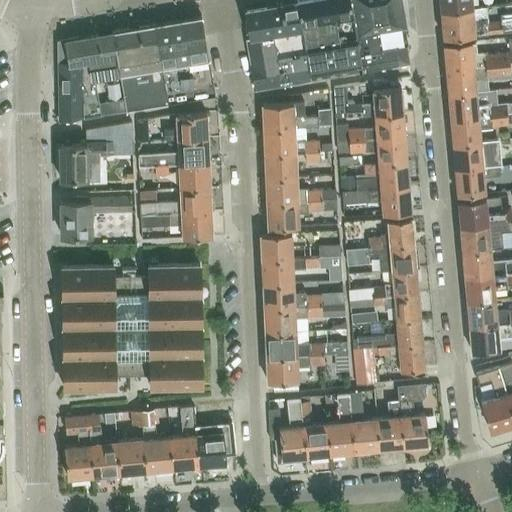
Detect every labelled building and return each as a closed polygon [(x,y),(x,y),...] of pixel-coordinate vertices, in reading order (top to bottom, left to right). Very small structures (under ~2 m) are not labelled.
[(310,79),(296,0),(294,0),(244,8),(246,20),(245,20),(246,36),(245,36),(254,88),(310,79)] [(349,0),(296,0),(310,79),(361,70),(349,0)] [(401,25),(405,24),(400,0),(349,0),(361,70),(381,67),(408,62),(401,25)] [(470,0),(438,0),(440,10),(471,8),(470,0)] [(472,20),(471,8),(440,10),(442,37),(511,31),(511,13),(500,14),(500,22),(486,23),(486,19),(472,20)] [(165,93),(167,103),(210,96),(214,95),(200,16),(153,24),(165,93)] [(165,93),(153,24),(112,32),(120,73),(119,73),(123,98),(125,110),(126,110),(167,103),(165,93)] [(120,73),(112,32),(57,41),(59,121),(100,114),(95,82),(103,81),(102,76),(120,73)] [(445,69),(511,62),(511,36),(507,37),(509,52),(486,54),(485,52),(475,53),(474,43),(471,43),(470,41),(443,43),(445,69)] [(511,62),(445,69),(447,94),(475,91),(474,79),(486,78),(486,75),(510,73),(511,72),(511,62)] [(374,114),(402,112),(400,87),(372,89),(373,103),(345,105),(333,106),(334,117),(374,115),(374,114)] [(475,91),(447,94),(449,119),(477,116),(489,115),(506,114),(506,113),(505,103),(488,104),(488,102),(476,104),(475,91)] [(107,113),(125,110),(123,98),(105,101),(107,113)] [(262,103),(263,128),(294,127),(318,126),(317,116),(304,116),(303,101),(293,102),(277,103),(262,103)] [(329,108),(317,109),(317,116),(318,126),(330,125),(329,108)] [(177,139),(207,137),(206,112),(176,113),(176,128),(163,129),(164,139),(177,139)] [(374,114),(374,115),(375,127),(347,129),(346,123),(335,124),(336,142),(346,141),(348,141),(404,137),(402,112),(374,114)] [(477,116),(449,119),(452,144),(480,142),(478,129),(492,128),(491,126),(507,124),(507,123),(506,114),(489,115),(477,116)] [(147,140),(147,119),(136,121),(137,141),(147,140)] [(109,125),(109,124),(84,128),(85,141),(85,144),(59,145),(60,179),(86,179),(86,161),(99,161),(99,154),(111,154),(111,141),(130,140),(129,122),(109,125)] [(294,140),(294,127),(263,128),(264,153),(295,151),(295,152),(305,151),(306,151),(319,150),(319,141),(305,141),(305,139),(294,140)] [(207,137),(177,139),(177,149),(153,150),(137,151),(138,165),(154,165),(167,164),(178,164),(178,163),(208,162),(207,137)] [(404,137),(348,141),(349,151),(349,152),(349,153),(349,154),(377,152),(378,162),(406,160),(404,137)] [(346,141),(336,142),(337,153),(349,153),(349,152),(349,151),(348,141),(346,141)] [(331,142),(320,142),(321,150),(331,150),(331,142)] [(480,142),(452,144),(454,169),(482,167),(482,166),(498,164),(500,164),(499,153),(481,155),(480,142)] [(319,160),(319,150),(306,151),(305,151),(305,161),(319,160)] [(295,151),(264,153),(265,177),(296,176),(295,152),(295,151)] [(352,156),(338,157),(338,165),(352,165),(352,156)] [(132,160),(120,160),(121,191),(133,191),(132,160)] [(406,160),(378,162),(379,176),(355,178),(355,182),(356,189),(356,190),(408,186),(406,160)] [(209,187),(208,162),(178,163),(178,164),(179,188),(209,187)] [(167,164),(154,165),(155,176),(168,175),(167,164)] [(482,167),(454,169),(456,195),(484,192),(483,177),(499,176),(498,164),(482,166),(482,167)] [(355,175),(340,177),(341,190),(349,190),(356,189),(355,182),(355,178),(355,175)] [(296,176),(265,177),(266,202),(336,199),(335,188),(306,190),(306,188),(296,188),(296,176)] [(349,190),(341,190),(342,204),(381,201),(382,214),(410,212),(408,186),(356,190),(356,189),(349,190)] [(209,187),(179,188),(180,200),(139,202),(139,214),(140,214),(210,211),(209,187)] [(155,189),(138,190),(139,197),(155,196),(155,189)] [(457,200),(459,226),(511,221),(510,209),(500,210),(499,196),(457,200)] [(131,211),(131,197),(75,197),(75,201),(60,202),(60,236),(90,235),(90,211),(131,211)] [(336,209),(336,199),(266,202),(267,227),(298,225),(298,213),(307,212),(307,210),(322,210),(336,209)] [(211,236),(210,211),(140,214),(140,225),(157,225),(169,224),(169,225),(181,224),(181,237),(211,236)] [(380,237),(368,238),(368,246),(389,244),(413,242),(411,217),(387,219),(388,233),(380,234),(380,237)] [(511,221),(459,226),(461,251),(489,249),(502,247),(500,231),(511,230),(511,221)] [(261,258),(339,255),(338,244),(291,247),(290,232),(260,234),(261,258)] [(377,253),(379,270),(391,269),(415,267),(415,264),(417,264),(417,254),(414,254),(413,242),(389,244),(368,246),(369,254),(377,253)] [(360,247),(346,248),(347,263),(361,262),(360,247)] [(489,249),(461,251),(464,276),(511,271),(511,256),(506,257),(490,258),(489,249)] [(339,255),(261,258),(262,283),(293,281),(292,267),(304,267),(304,266),(319,266),(340,265),(339,255)] [(66,285),(67,309),(62,309),(62,345),(67,345),(68,369),(63,369),(63,388),(104,387),(114,387),(114,376),(149,375),(149,386),(176,386),(201,385),(200,367),(196,367),(195,343),(200,343),(199,307),(195,307),(194,283),(199,283),(199,264),(147,265),(148,276),(112,276),(112,265),(61,266),(61,285),(66,285)] [(415,267),(391,269),(392,282),(384,282),(384,286),(372,287),(373,296),(417,292),(415,267)] [(511,271),(464,276),(466,301),(494,298),(493,289),(506,288),(506,284),(511,282),(511,271)] [(293,281),(262,283),(263,307),(322,305),(321,294),(320,294),(305,294),(305,293),(293,293),(293,281)] [(372,287),(348,289),(349,298),(373,296),(372,287)] [(385,307),(394,306),(395,319),(419,317),(417,292),(373,296),(373,305),(385,304),(385,307)] [(349,298),(350,307),(373,305),(373,296),(349,298)] [(494,298),(466,301),(468,326),(511,322),(511,310),(495,312),(494,298)] [(344,314),(343,304),(322,305),(263,307),(264,332),(295,330),(294,317),(306,317),(306,316),(321,315),(344,314)] [(396,331),(355,335),(355,338),(356,347),(361,347),(377,346),(421,342),(420,331),(423,330),(422,320),(419,320),(419,317),(395,319),(396,331)] [(497,337),(511,335),(511,322),(468,326),(470,352),(498,349),(497,337)] [(295,330),(264,332),(265,356),(323,354),(322,341),(308,342),(308,343),(296,343),(295,330)] [(322,341),(323,354),(333,353),(347,352),(346,340),(322,341)] [(415,368),(423,367),(421,342),(377,346),(377,353),(377,354),(390,353),(390,356),(398,355),(400,369),(415,368)] [(356,384),(375,382),(372,353),(377,353),(377,346),(361,347),(356,347),(352,348),(356,384)] [(333,353),(334,370),(348,369),(347,352),(333,353)] [(323,354),(265,356),(266,382),(297,380),(297,366),(323,365),(323,354)] [(511,361),(498,366),(511,413),(511,361)] [(511,413),(498,366),(475,373),(478,383),(478,384),(490,381),(494,396),(480,400),(489,431),(492,430),(494,434),(500,432),(504,431),(503,427),(511,423),(511,413)] [(425,383),(397,386),(400,415),(403,446),(412,445),(412,449),(427,448),(426,444),(427,444),(426,429),(424,413),(412,414),(411,399),(427,397),(425,383)] [(397,386),(388,387),(389,401),(386,401),(388,416),(376,417),(379,448),(403,446),(400,415),(397,386)] [(348,392),(348,397),(353,450),(379,448),(376,417),(362,419),(359,391),(348,392)] [(338,421),(326,422),(329,453),(353,450),(348,397),(348,392),(336,393),(338,421)] [(302,424),(311,423),(308,396),(300,397),(302,424)] [(281,439),(275,439),(277,462),(296,460),(295,456),(305,455),(302,424),(300,397),(285,398),(288,425),(280,426),(281,439)] [(195,424),(193,405),(179,406),(181,434),(169,435),(172,467),(175,467),(175,470),(185,469),(185,466),(198,465),(195,424)] [(141,424),(154,423),(157,423),(156,408),(140,410),(141,424)] [(141,424),(140,410),(130,411),(131,425),(141,424)] [(97,414),(87,415),(88,429),(98,428),(97,414)] [(88,429),(87,415),(64,417),(65,431),(77,430),(88,429)] [(231,421),(195,424),(198,465),(225,462),(224,450),(234,450),(231,421)] [(326,422),(311,423),(302,424),(305,455),(329,453),(326,422)] [(154,423),(141,424),(142,438),(145,469),(172,467),(169,435),(155,436),(154,423)] [(99,428),(98,428),(88,429),(92,474),(119,472),(116,440),(100,442),(99,428)] [(88,429),(77,430),(78,444),(64,445),(66,477),(92,474),(88,429)] [(142,438),(116,440),(119,472),(145,469),(142,438)]
